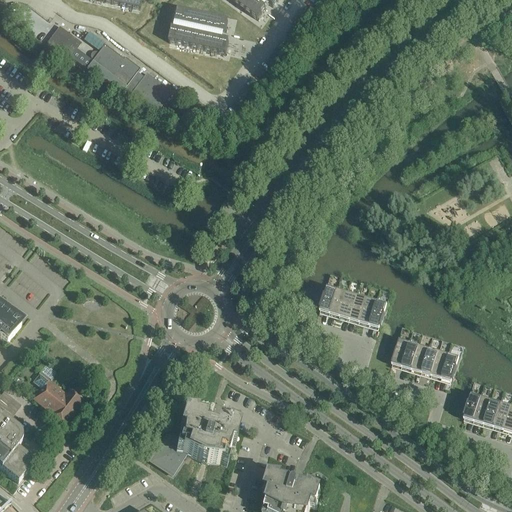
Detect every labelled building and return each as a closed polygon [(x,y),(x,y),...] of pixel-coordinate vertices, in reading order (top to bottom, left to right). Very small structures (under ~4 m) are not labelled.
[(142,0),(91,0),(140,11),(142,0)] [(228,0),(257,21),(266,9),(261,6),(264,2),(273,8),(278,0),(228,0)] [(172,30),(169,44),(226,56),(229,42),(219,40),(220,35),(225,36),(228,22),(178,11),(175,25),(174,30),(172,30)] [(59,28),(45,47),(62,59),(65,55),(70,60),(81,45),(59,28)] [(105,46),(100,53),(98,55),(97,53),(94,53),(92,54),(91,56),(91,58),(92,60),(93,61),(86,71),(127,101),(130,97),(131,96),(155,115),(155,116),(172,94),(146,75),(142,81),(136,76),(140,70),(125,59),(124,61),(105,46)] [(223,227),(237,209),(228,202),(214,220),(223,227)] [(504,205),(487,214),(492,225),(510,215),(504,205)] [(464,227),(468,235),(480,230),(476,222),(464,227)] [(320,313),(325,314),(326,311),(331,313),(337,292),(338,293),(340,287),(338,286),(336,293),(327,290),(320,313)] [(338,293),(337,292),(331,313),(337,314),(336,318),(340,319),(347,296),(338,293)] [(346,317),(351,318),(357,298),(358,299),(360,292),(358,292),(356,299),(347,296),(340,319),(345,320),(346,317)] [(351,318),(356,320),(355,323),(360,325),(367,302),(358,299),(357,298),(351,318)] [(376,304),(367,302),(360,325),(365,326),(366,323),(371,324),(377,304),(378,304),(379,298),(378,298),(376,304)] [(376,326),(375,329),(380,331),(387,308),(377,305),(378,304),(377,304),(371,324),(376,326)] [(0,340),(7,346),(21,328),(0,311),(0,340)] [(393,364),(392,367),(397,368),(398,365),(403,366),(409,346),(410,346),(412,340),(410,340),(408,346),(399,343),(396,352),(395,356),(393,364)] [(419,350),(412,372),(417,374),(418,370),(423,372),(429,352),(430,352),(432,346),(430,345),(428,352),(419,349),(419,350)] [(409,346),(403,366),(409,368),(408,371),(412,372),(419,350),(419,349),(410,347),(410,346),(409,346)] [(439,355),(432,378),(437,380),(438,376),(443,378),(449,358),(450,358),(450,357),(451,352),(450,351),(448,358),(439,355)] [(29,358),(22,352),(2,373),(9,379),(29,358)] [(429,352),(423,372),(429,374),(428,377),(432,378),(439,355),(430,353),(430,352),(429,352)] [(449,358),(443,378),(448,379),(447,383),(452,384),(453,382),(453,381),(455,375),(456,373),(456,370),(459,361),(460,360),(450,357),(450,358),(449,358)] [(46,366),(41,373),(51,382),(57,375),(46,366)] [(65,427),(84,403),(70,392),(66,397),(39,376),(39,377),(33,385),(41,391),(34,402),(65,427)] [(482,400),(484,394),(482,394),(480,400),(471,398),(464,421),(469,422),(470,419),(475,420),(481,400),(482,400)] [(482,401),(482,400),(481,400),(475,420),(481,422),(480,425),(484,427),(491,404),(482,401)] [(503,400),(502,400),(500,406),(491,404),(484,427),(489,428),(490,425),(495,426),(501,406),(502,406),(503,400)] [(501,407),(502,406),(501,406),(495,426),(500,428),(499,431),(504,432),(511,409),(501,407)] [(179,433),(180,433),(183,434),(181,441),(166,436),(148,464),(172,480),(187,457),(201,464),(202,460),(204,461),(207,462),(206,465),(220,466),(220,467),(226,470),(228,463),(227,462),(231,448),(235,449),(236,443),(235,443),(238,433),(228,428),(227,431),(220,428),(222,423),(220,421),(218,420),(216,418),(214,418),(212,417),(209,417),(207,417),(204,418),(203,424),(196,421),(197,419),(186,417),(183,427),(182,427),(179,433)] [(0,471),(18,486),(28,473),(29,472),(29,471),(30,470),(30,469),(30,468),(30,467),(30,466),(30,465),(30,464),(30,463),(30,462),(29,461),(29,460),(28,459),(27,458),(26,457),(18,451),(20,448),(20,447),(21,447),(21,446),(22,445),(22,444),(22,443),(22,442),(22,441),(22,440),(22,439),(22,438),(22,437),(21,436),(21,435),(20,435),(20,434),(19,433),(18,433),(0,418),(0,471)] [(309,511),(310,509),(316,511),(317,505),(321,492),(310,486),(309,489),(302,487),(302,486),(302,484),(301,483),(300,482),(299,481),(298,480),(297,480),(296,479),(295,479),(293,479),(292,480),(291,480),(290,481),(289,482),(288,483),(281,481),(282,478),(270,477),(266,490),(265,490),(263,495),(269,497),(265,511),(264,511),(309,511)] [(0,511),(3,511),(10,504),(0,496),(0,511)]
